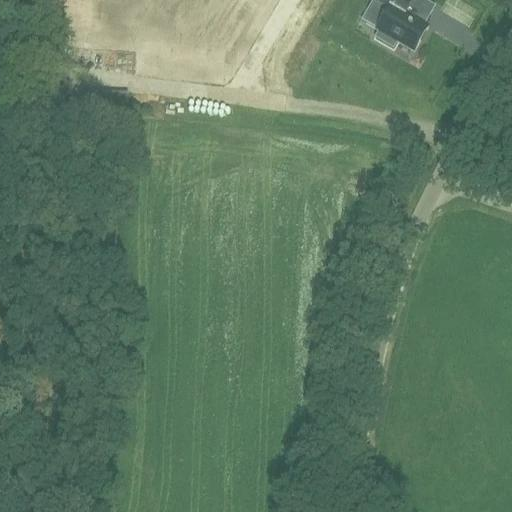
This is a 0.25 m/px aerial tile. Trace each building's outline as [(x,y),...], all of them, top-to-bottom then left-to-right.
[(145,0),(141,6),(152,13),(161,0),(145,0)] [(182,0),(164,0),(156,12),(192,35),(205,14),(182,0)] [(414,53),(428,29),(405,16),(413,2),(409,0),(380,0),(378,4),(389,11),(377,31),(414,53)] [(125,90),(109,92),(111,103),(127,100),(125,90)] [(144,106),(170,102),(168,91),(143,96),(144,106)]
